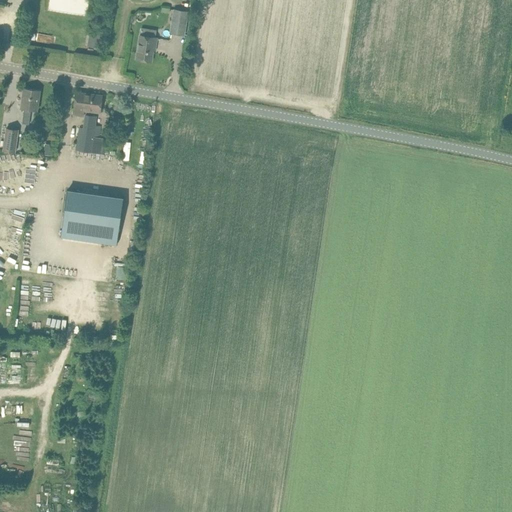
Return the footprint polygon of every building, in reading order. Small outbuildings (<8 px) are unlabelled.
[(188,11),(174,9),(171,32),(184,34),(188,11)] [(138,49),(136,58),(151,61),(153,46),(155,47),(156,38),(155,38),(156,30),(141,28),(140,36),(138,49)] [(101,32),(90,30),(87,46),(98,48),(101,32)] [(23,123),(29,124),(32,100),(38,101),(40,91),(23,89),(21,105),(21,108),(24,108),(23,123)] [(74,108),(73,115),(83,117),(84,110),(99,111),(100,106),(101,96),(76,92),(75,102),(74,108)] [(96,117),(85,115),(81,142),(78,142),(77,150),(104,154),(106,139),(96,138),(97,130),(95,129),(96,117)] [(15,152),(18,130),(6,128),(3,150),(15,152)] [(61,236),(60,237),(61,237),(62,236),(116,244),(117,245),(117,244),(116,244),(122,199),(123,197),(122,198),(68,190),(61,236)] [(127,279),(128,267),(117,267),(117,279),(127,279)]
